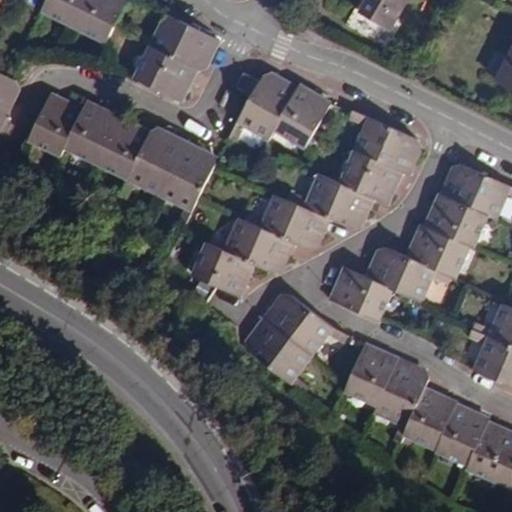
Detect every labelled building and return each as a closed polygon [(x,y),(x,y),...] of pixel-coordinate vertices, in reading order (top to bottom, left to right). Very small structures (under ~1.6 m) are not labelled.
[(47,0),(42,11),(78,28),(107,43),(127,0),(47,0)] [(380,49),(408,0),(370,0),(352,32),(380,49)] [(221,42),(167,16),(155,41),(151,49),(137,78),(136,82),(181,103),(190,83),(193,85),(203,64),(213,61),(221,42)] [(151,49),(155,41),(139,34),(135,42),(151,49)] [(511,57),(498,84),(511,91),(511,57)] [(257,82),(250,98),(237,124),(245,128),(265,137),(270,140),(282,116),(308,129),(324,96),(300,84),(301,81),(293,77),(291,81),(272,72),(268,80),(260,76),(257,82)] [(12,81),(0,74),(0,135),(17,100),(13,91),(16,83),(12,81)] [(250,98),(257,82),(243,75),(235,91),(250,98)] [(130,176),(127,180),(135,184),(187,209),(194,212),(201,199),(215,170),(217,166),(208,163),(205,152),(167,134),(157,137),(137,127),(135,129),(101,112),(103,109),(87,102),(84,111),(70,103),(68,105),(50,96),(29,138),(62,155),(67,146),(130,176)] [(370,121),(355,114),(352,121),(367,128),(370,121)] [(370,121),(367,128),(356,153),(360,155),(345,188),(321,177),(308,205),(305,211),(288,204),(276,199),(265,223),(261,231),(245,224),(241,222),(229,246),(226,254),(211,247),(196,280),(241,300),(246,288),(244,286),(253,267),(273,276),(279,265),(285,264),(294,247),(309,253),(313,244),(322,241),(330,224),(353,235),(359,222),(368,219),(375,203),(388,208),(394,195),(391,194),(401,175),(409,178),(417,161),(413,151),(417,144),(370,121)] [(238,144),(245,128),(237,124),(229,139),(238,144)] [(510,189),(464,167),(460,175),(451,180),(434,216),(433,215),(425,229),(422,227),(416,240),(418,241),(410,260),(389,250),(385,258),(374,263),(366,279),(345,269),(338,283),(342,285),(332,304),(375,324),(392,291),(421,306),(433,281),(437,273),(453,281),(456,282),(471,252),(474,253),(490,219),(495,221),(506,197),(510,189)] [(135,184),(127,180),(120,196),(127,200),(135,184)] [(305,211),(308,205),(292,197),(288,204),(305,211)] [(187,229),(194,212),(187,209),(179,225),(187,229)] [(247,220),(245,224),(261,231),(265,223),(249,216),(247,220)] [(213,243),(211,247),(226,254),(229,246),(214,240),(213,243)] [(437,273),(433,281),(448,288),(453,281),(437,273)] [(250,354),(288,385),(294,378),(327,336),(332,330),(291,298),(287,304),(277,305),(252,338),(253,348),(250,354)] [(511,310),(505,307),(476,373),(511,388),(511,310)] [(346,340),(332,330),(327,336),(341,348),(346,340)] [(385,358),(366,349),(348,391),(379,405),(375,415),(408,431),(406,435),(438,450),(436,454),(469,469),(468,472),(511,492),(511,432),(509,432),(509,434),(488,425),(489,422),(437,398),(438,396),(425,391),(429,383),(422,380),(418,369),(387,355),(385,358)] [(294,378),(288,385),(303,397),(309,390),(294,378)]
